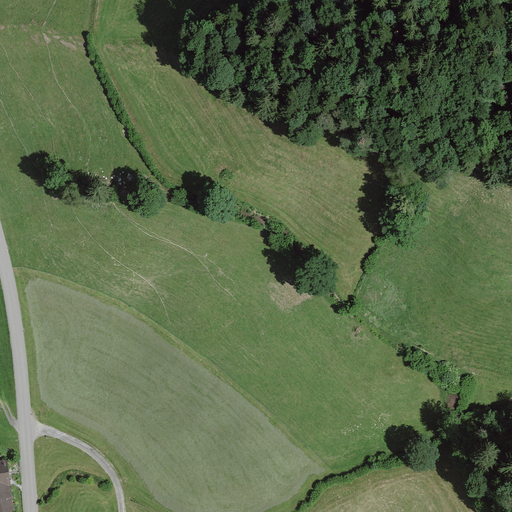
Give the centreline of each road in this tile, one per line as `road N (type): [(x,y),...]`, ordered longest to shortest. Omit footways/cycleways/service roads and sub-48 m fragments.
road 1 (tertiary): [(0,252),(18,358),(29,511)]
road 2 (track): [(124,511),(103,459),(23,421)]
